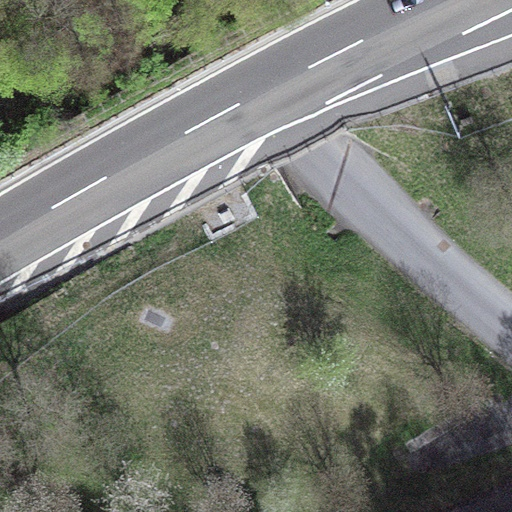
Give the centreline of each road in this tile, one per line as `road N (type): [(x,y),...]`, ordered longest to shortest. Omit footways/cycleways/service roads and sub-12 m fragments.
road 1 (motorway): [(0,242),(452,0)]
road 2 (residential): [(511,331),(308,149),(162,0)]
